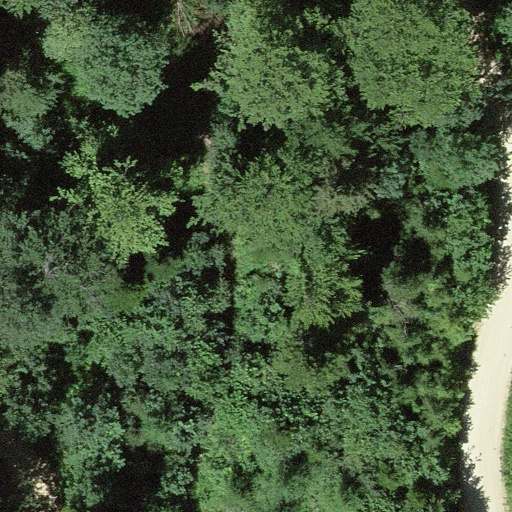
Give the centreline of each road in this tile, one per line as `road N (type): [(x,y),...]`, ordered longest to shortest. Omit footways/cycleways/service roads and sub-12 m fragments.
road 1 (track): [(511,263),(506,140),(481,0)]
road 2 (track): [(485,511),(482,424),(511,284)]
